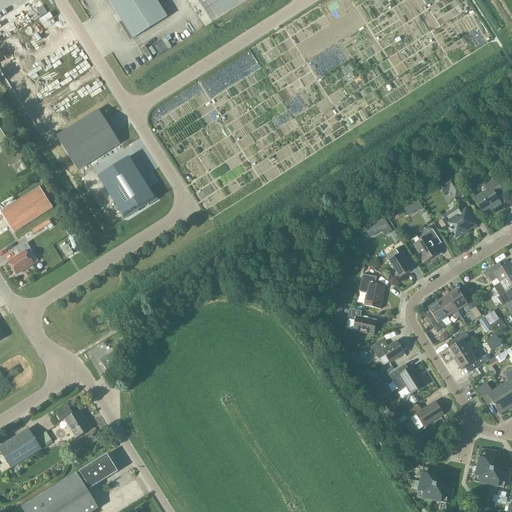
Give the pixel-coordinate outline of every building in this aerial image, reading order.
[(107,0),(132,39),(167,17),(156,0),(107,0)] [(319,8),(310,14),(313,19),(322,13),(319,8)] [(320,33),(319,20),(308,21),(308,33),(320,33)] [(68,62),(34,83),(56,119),(90,97),(68,62)] [(98,110),(56,137),(77,170),(120,144),(98,110)] [(128,157),(97,176),(124,219),(155,199),(128,157)] [(452,176),(444,181),(455,198),(462,193),(452,176)] [(495,195),(502,191),(495,180),(484,187),(486,191),(474,199),(482,212),(493,205),(494,207),(500,203),(495,195)] [(0,212),(13,233),(41,215),(52,208),(39,187),(0,212)] [(475,225),(465,210),(462,212),(458,207),(442,218),(445,222),(444,223),(448,229),(448,228),(455,238),(475,225)] [(47,217),(30,229),(33,233),(50,222),(47,217)] [(435,244),(439,241),(432,230),(419,238),(419,240),(420,241),(414,245),(425,262),(438,253),(434,246),(435,244)] [(26,243),(16,250),(19,255),(8,262),(16,275),(33,264),(25,251),(30,248),(26,243)] [(68,245),(63,248),(68,257),(73,254),(68,245)] [(399,278),(410,271),(404,262),(409,259),(401,247),(396,250),(398,255),(389,261),(399,278)] [(499,283),(511,275),(511,267),(510,263),(498,271),(495,265),(485,272),(491,281),(496,278),(499,283)] [(379,309),(384,287),(374,285),(376,278),(362,275),(359,292),(367,294),(364,306),(379,309)] [(499,297),(497,298),(501,305),(511,298),(511,292),(510,290),(511,288),(511,275),(499,283),(493,287),(499,297)] [(465,290),(459,293),(457,290),(447,296),(457,311),(463,307),(466,313),(475,307),(465,290)] [(460,317),(457,311),(447,296),(437,302),(447,317),(453,314),(456,319),(460,317)] [(441,321),(447,317),(437,302),(428,308),(431,314),(427,317),(436,332),(445,327),(441,321)] [(338,316),(337,305),(329,305),(330,316),(338,316)] [(373,335),(376,321),(360,317),(361,311),(349,309),(347,319),(355,321),(353,330),(373,335)] [(471,341),(468,337),(465,332),(452,340),(455,345),(448,350),(454,360),(469,350),(465,345),(471,341)] [(488,352),(497,348),(493,338),(484,342),(488,352)] [(389,362),(404,353),(397,342),(388,347),(383,339),(370,347),(379,359),(385,356),(389,362)] [(366,343),(354,349),(357,357),(369,351),(366,343)] [(469,350),(454,360),(460,370),(468,365),(472,372),(485,363),(478,352),(473,356),(469,350)] [(108,373),(120,365),(112,353),(100,360),(108,373)] [(391,373),(388,375),(399,391),(406,386),(411,394),(423,387),(416,375),(417,375),(412,367),(404,372),(401,367),(391,373)] [(500,387),(511,407),(511,406),(511,367),(511,368),(503,373),(508,382),(500,387)] [(373,372),(369,374),(367,369),(360,372),(366,384),(376,378),(373,372)] [(472,379),(478,376),(476,371),(470,375),(472,379)] [(382,379),(368,387),(373,394),(386,385),(382,379)] [(511,407),(500,387),(491,393),(486,384),(477,390),(486,405),(491,402),(499,415),(511,407)] [(423,427),(443,415),(435,402),(421,410),(418,405),(406,413),(410,418),(416,415),(423,427)] [(56,416),(60,423),(65,420),(76,438),(90,429),(79,411),(73,415),(69,408),(56,416)] [(46,432),(35,439),(28,429),(0,446),(0,451),(11,469),(52,442),(46,432)] [(507,484),(508,475),(499,473),(500,469),(492,467),(495,454),(486,451),(485,454),(479,453),(472,482),(502,489),(503,483),(507,484)] [(76,474),(22,509),(23,511),(91,511),(98,508),(84,487),(87,485),(90,489),(117,472),(106,455),(79,472),(80,474),(77,476),(76,474)] [(449,499),(451,489),(441,487),(442,483),(435,481),(438,468),(428,466),(428,469),(422,468),(415,498),(445,504),(446,499),(449,499)] [(478,504),(483,511),(484,511),(489,509),(483,501),(478,504)]
